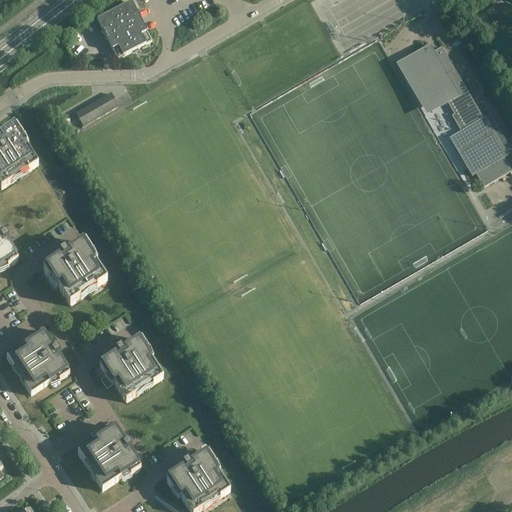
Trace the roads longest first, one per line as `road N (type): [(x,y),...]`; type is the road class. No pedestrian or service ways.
road 1 (unclassified): [(0,105),(44,80),(154,72),(279,0)]
road 2 (residential): [(41,457),(104,416),(81,377),(83,365),(133,331)]
road 3 (residential): [(0,344),(40,317),(19,275),(76,238)]
